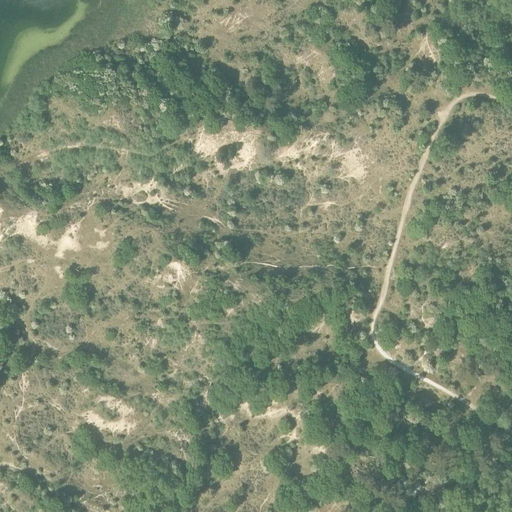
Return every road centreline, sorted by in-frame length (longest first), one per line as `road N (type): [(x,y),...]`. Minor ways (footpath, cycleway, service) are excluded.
road 1 (track): [(511,100),(465,95),(444,112),(408,198),(372,331),(396,363),(511,432)]
road 2 (track): [(511,450),(385,511)]
